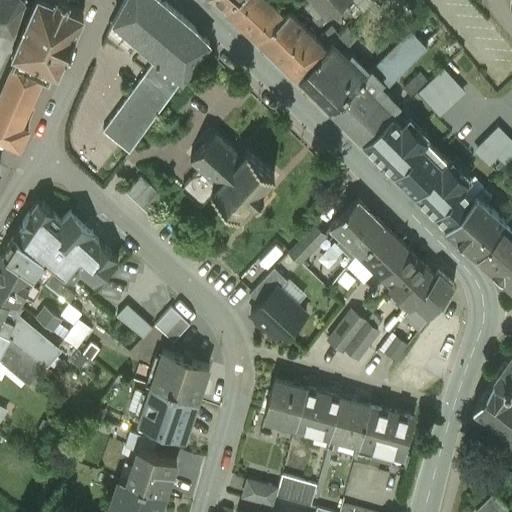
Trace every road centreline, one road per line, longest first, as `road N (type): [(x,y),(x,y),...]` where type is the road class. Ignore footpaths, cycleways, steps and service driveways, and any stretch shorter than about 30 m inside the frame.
road 1 (residential): [(38,130),(194,280),(233,329),(240,357),(199,511)]
road 2 (primary): [(481,301),(470,261),(201,0)]
road 3 (primary): [(419,511),(481,301)]
road 4 (residential): [(98,0),(38,130)]
